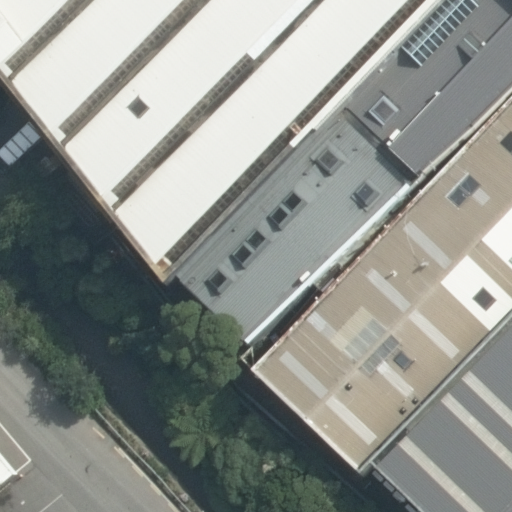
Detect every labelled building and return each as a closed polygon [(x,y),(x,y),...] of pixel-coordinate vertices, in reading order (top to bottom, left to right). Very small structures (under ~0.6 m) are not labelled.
[(0,0),(0,61),(178,290),(187,281),(455,0),(0,0)] [(252,346),(511,103),(511,0),(455,0),(187,281),(252,346)] [(369,478),(379,466),(511,328),(511,110),(260,373),(369,478)] [(511,511),(511,328),(379,466),(426,511),(511,511)] [(0,504),(32,479),(0,441),(0,504)]
